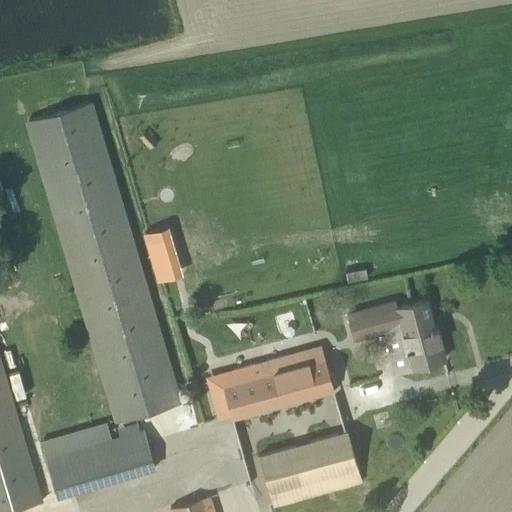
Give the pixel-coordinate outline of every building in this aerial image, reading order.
[(92,101),(24,121),(114,422),(182,402),(92,101)] [(395,307),(411,367),(445,358),(436,327),(438,326),(438,323),(433,325),(426,299),(395,307)] [(348,312),(355,339),(385,330),(378,304),(348,312)] [(223,385),(224,392),(212,395),(219,418),(231,414),(232,417),(333,389),(320,344),(233,368),(236,382),(223,385)] [(0,511),(3,511),(42,501),(0,358),(0,511)] [(236,382),(233,368),(206,375),(212,395),(224,392),(223,385),(236,382)] [(55,495),(156,471),(143,420),(112,427),(111,420),(41,437),(55,495)] [(362,481),(347,431),(240,460),(251,499),(270,494),(273,506),(362,481)] [(171,506),(172,511),(205,511),(201,497),(171,506)]
